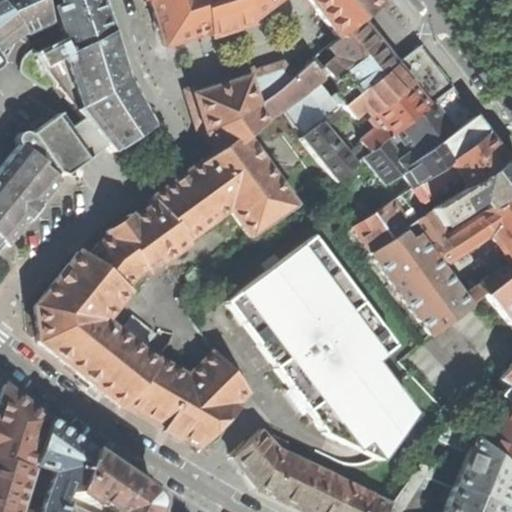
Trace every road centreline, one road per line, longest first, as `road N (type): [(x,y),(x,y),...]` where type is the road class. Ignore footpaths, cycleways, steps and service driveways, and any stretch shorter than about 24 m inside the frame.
road 1 (residential): [(118,0),(145,77),(179,139),(72,213),(0,298)]
road 2 (residential): [(0,348),(137,450),(246,511)]
road 3 (residential): [(429,0),(511,107)]
